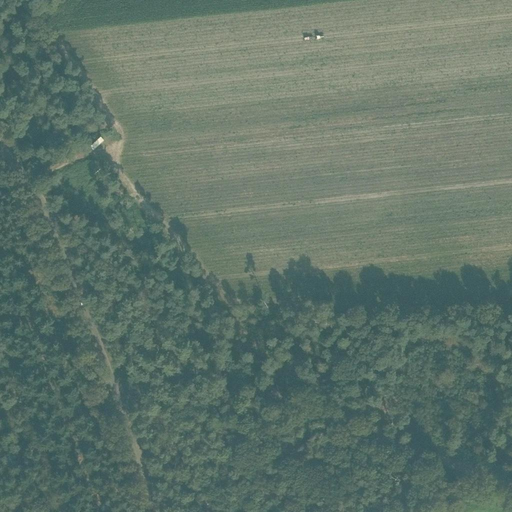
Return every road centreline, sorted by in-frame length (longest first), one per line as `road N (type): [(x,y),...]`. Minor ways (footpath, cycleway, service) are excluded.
road 1 (unclassified): [(511,486),(224,378),(182,372),(118,398)]
road 2 (unclassified): [(118,398),(43,207),(0,147)]
road 3 (unclassified): [(157,511),(118,398)]
